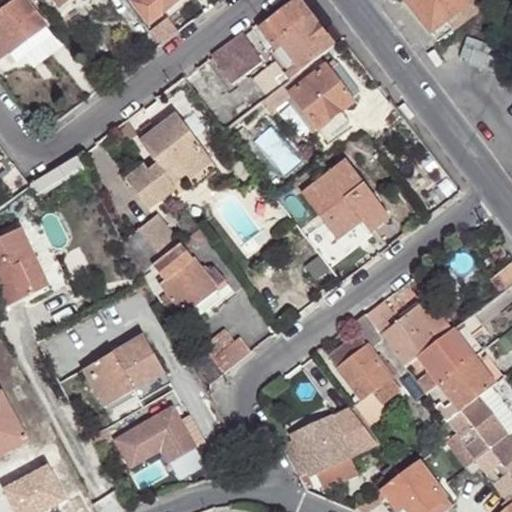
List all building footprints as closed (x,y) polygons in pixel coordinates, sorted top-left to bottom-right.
[(0,64),(12,56),(48,29),(25,0),(15,0),(0,11),(0,64)] [(136,0),(134,2),(149,23),(179,0),(136,0)] [(404,0),(436,42),(492,0),(404,0)] [(300,71),(331,48),(297,1),(256,31),(268,47),(265,50),(288,81),(300,71)] [(177,33),(166,19),(150,31),(161,45),(177,33)] [(55,38),(48,29),(12,56),(19,65),(55,38)] [(241,35),(211,57),(231,84),(262,62),(241,35)] [(451,47),(448,68),(484,74),(489,46),(481,45),(477,48),(476,51),(451,47)] [(300,71),(288,81),(265,98),(273,109),(293,93),(318,128),(324,124),(332,135),(351,121),(343,110),(366,92),(339,56),(307,80),(300,71)] [(127,184),(146,208),(174,187),(166,177),(176,170),(184,180),(201,167),(193,157),(204,149),(177,113),(140,140),(155,162),(146,169),(127,184)] [(125,121),(113,131),(124,146),(136,136),(125,121)] [(0,165),(9,159),(0,147),(0,165)] [(218,168),(204,149),(193,157),(201,167),(184,180),(190,188),(218,168)] [(74,176),(85,169),(78,156),(29,186),(30,188),(37,198),(74,176)] [(369,235),(389,220),(345,161),(298,196),(331,240),(358,221),(369,235)] [(141,163),(122,178),(127,184),(146,169),(141,163)] [(30,188),(29,186),(13,164),(0,173),(0,187),(10,200),(30,188)] [(89,177),(85,169),(74,176),(77,183),(89,177)] [(124,240),(142,273),(152,265),(180,243),(157,214),(124,240)] [(0,300),(5,311),(35,298),(20,266),(35,259),(22,228),(0,237),(0,300)] [(180,243),(152,265),(163,280),(158,284),(167,295),(158,301),(175,322),(183,316),(184,318),(218,292),(217,290),(226,282),(216,269),(210,273),(206,268),(202,271),(180,243)] [(20,266),(35,298),(49,291),(35,259),(20,266)] [(500,295),(511,285),(511,261),(489,280),(500,295)] [(135,301),(135,303),(135,306),(138,309),(140,310),(142,310),(144,310),(146,309),(148,307),(148,303),(148,301),(147,300),(146,298),(143,297),(140,296),(138,297),(137,298),(136,299),(135,301)] [(382,335),(406,367),(422,355),(433,347),(452,332),(429,300),(398,322),(390,328),(384,320),(394,313),(385,301),(376,308),(366,315),(382,335)] [(382,335),(366,315),(355,323),(371,344),(382,335)] [(431,372),(440,384),(475,357),(463,342),(472,336),(484,327),(475,315),(454,330),(452,332),(433,347),(422,355),(406,367),(418,382),(431,372)] [(189,357),(210,383),(251,352),(240,338),(234,342),(224,329),(189,357)] [(132,386),(136,394),(170,376),(150,335),(85,369),(102,402),(132,386)] [(362,402),(392,379),(359,336),(330,359),(362,402)] [(475,357),(483,351),(472,336),(463,342),(475,357)] [(503,378),(483,351),(475,357),(495,385),(503,378)] [(447,421),(478,397),(489,389),(495,385),(475,357),(440,384),(453,402),(446,408),(441,402),(436,406),(447,421)] [(107,410),(136,394),(132,386),(102,402),(107,410)] [(511,418),(489,389),(478,397),(508,436),(511,432),(511,418)] [(0,454),(28,441),(4,396),(0,398),(0,454)] [(477,460),(508,436),(478,397),(447,421),(457,433),(463,441),(477,431),(480,435),(466,445),(477,460)] [(368,399),(358,411),(372,422),(381,409),(368,399)] [(179,404),(119,439),(136,467),(168,449),(177,465),(205,448),(179,404)] [(282,445),(298,477),(309,472),(310,475),(315,473),(350,457),(378,445),(350,409),(333,417),(292,435),(294,440),(282,445)] [(107,429),(92,438),(98,448),(113,440),(107,429)] [(482,466),(477,460),(466,445),(463,441),(457,433),(446,441),(471,474),(482,466)] [(507,500),(511,495),(511,441),(508,436),(477,460),(482,466),(487,474),(501,463),(506,470),(493,481),(507,500)] [(350,457),(315,473),(324,492),(358,476),(350,457)] [(418,462),(404,474),(354,511),(369,511),(383,502),(385,498),(387,496),(399,511),(441,511),(451,505),(418,462)] [(511,511),(511,502),(500,511),(511,511)]
